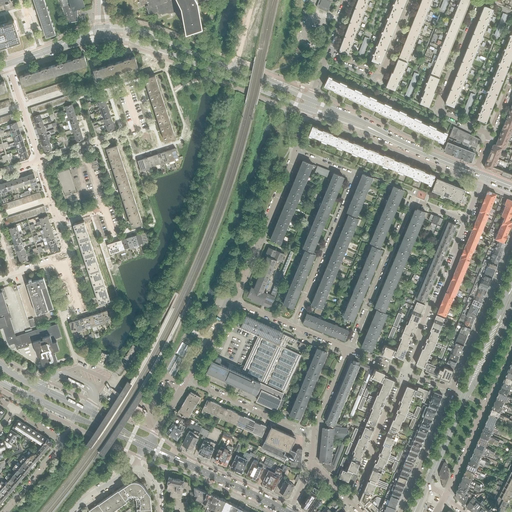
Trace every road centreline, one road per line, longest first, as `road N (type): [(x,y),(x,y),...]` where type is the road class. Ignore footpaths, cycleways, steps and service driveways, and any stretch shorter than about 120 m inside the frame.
road 1 (residential): [(295,152),(353,182),(292,326)]
road 2 (residential): [(465,220),(410,200),(349,349)]
road 3 (secondary): [(102,38),(145,44),(308,108)]
road 4 (secondary): [(310,100),(149,34),(106,30)]
road 5 (residential): [(479,0),(439,108),(488,134)]
road 6 (residential): [(445,496),(511,340)]
road 7 (tertiary): [(148,443),(0,366)]
road 8 (residential): [(311,463),(313,435),(187,379)]
road 9 (residential): [(407,372),(465,220)]
road 10 (residential): [(234,302),(295,152)]
road 11 (tertiary): [(0,382),(144,448)]
road 12 (residential): [(511,247),(451,389)]
road 13 (residential): [(5,511),(59,445),(14,409)]
road 14 (residential): [(407,372),(350,503)]
road 15 (residential): [(38,161),(138,126),(126,92)]
road 16 (residential): [(451,389),(400,511)]
road 17 (residential): [(327,52),(382,69),(410,0)]
road 18 (secondary): [(511,278),(467,390)]
